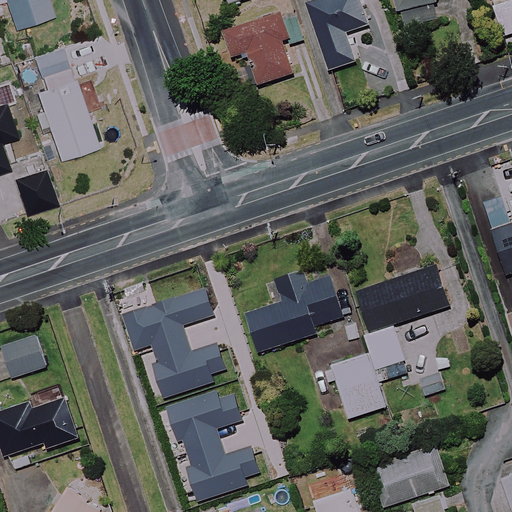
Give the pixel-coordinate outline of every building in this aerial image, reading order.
[(0,0),(0,3),(7,1),(17,30),(55,17),(48,0),(0,0)] [(369,28),(360,0),(318,0),(309,3),(329,71),(357,63),(348,34),(369,28)] [(394,0),(398,12),(437,3),(436,0),(394,0)] [(287,39),(280,16),(226,32),(234,58),(249,53),(259,85),(292,75),(282,41),(287,39)] [(98,147),(61,48),(32,57),(43,87),(32,92),(57,162),(98,147)] [(18,136),(3,88),(0,89),(0,173),(11,170),(2,141),(18,136)] [(60,205),(47,168),(16,179),(29,216),(60,205)] [(511,224),(511,225),(502,197),(483,204),(506,275),(511,273),(511,224)] [(369,354),(378,383),(408,373),(393,325),(450,307),(436,265),(363,288),(350,292),(369,354)] [(307,280),(304,269),(272,279),(279,303),(242,314),(255,354),(317,335),(315,327),(343,318),(329,274),(307,280)] [(231,372),(211,312),(175,324),(179,337),(141,350),(155,390),(170,385),(173,392),(231,372)] [(47,368),(38,338),(3,349),(12,379),(47,368)] [(378,383),(369,354),(331,366),(333,370),(325,373),(329,386),(337,384),(349,424),(388,411),(378,383)] [(255,411),(245,384),(204,399),(216,432),(220,431),(234,472),(271,459),(267,450),(279,446),(266,407),(255,411)] [(79,439),(67,401),(34,411),(32,404),(0,414),(0,438),(5,456),(46,444),(47,449),(79,439)] [(186,432),(166,437),(170,455),(190,451),(186,432)] [(451,486),(439,445),(370,466),(383,507),(451,486)] [(511,511),(511,469),(500,473),(511,511)] [(70,487),(54,511),(102,511),(104,509),(70,487)] [(358,511),(352,490),(314,502),(317,511),(358,511)]
